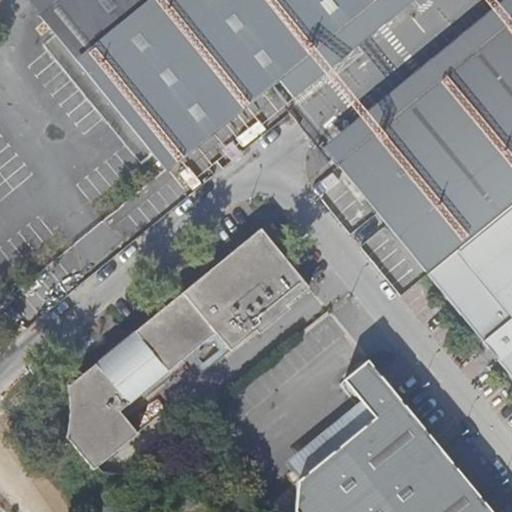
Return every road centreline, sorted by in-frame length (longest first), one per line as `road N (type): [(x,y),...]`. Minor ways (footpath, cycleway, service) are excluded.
road 1 (unclassified): [(511,466),(263,163)]
road 2 (unclassified): [(263,163),(0,367)]
road 3 (residential): [(458,0),(263,163)]
